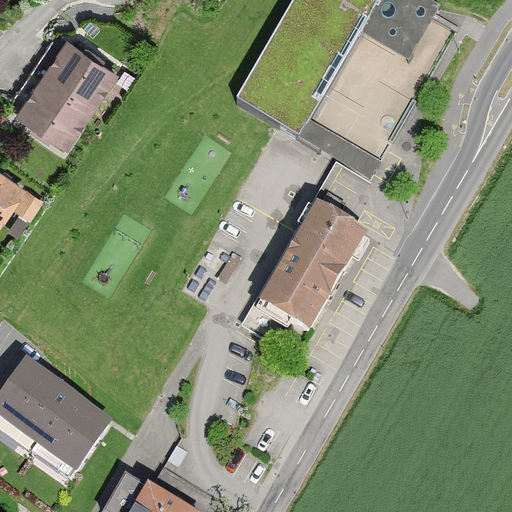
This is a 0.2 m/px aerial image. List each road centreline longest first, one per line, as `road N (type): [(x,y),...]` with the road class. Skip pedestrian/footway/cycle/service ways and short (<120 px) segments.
road 1 (tertiary): [(435,222),(267,511)]
road 2 (tertiary): [(435,222),(511,92)]
